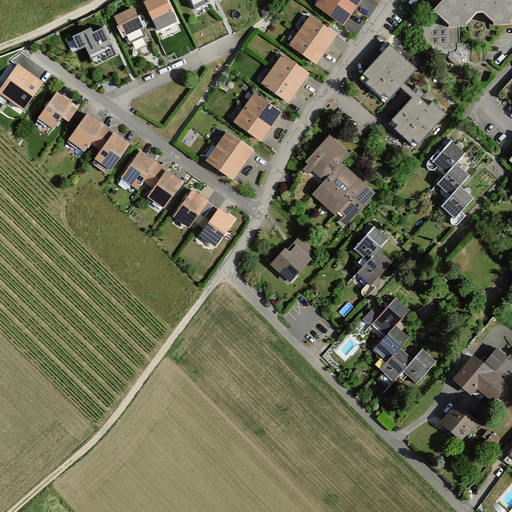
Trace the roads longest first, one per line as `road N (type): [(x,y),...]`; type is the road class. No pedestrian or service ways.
road 1 (residential): [(463,511),(225,272),(257,211)]
road 2 (track): [(14,511),(99,436),(225,272)]
road 3 (residential): [(257,211),(36,55)]
road 4 (residential): [(257,211),(286,152),(395,0)]
